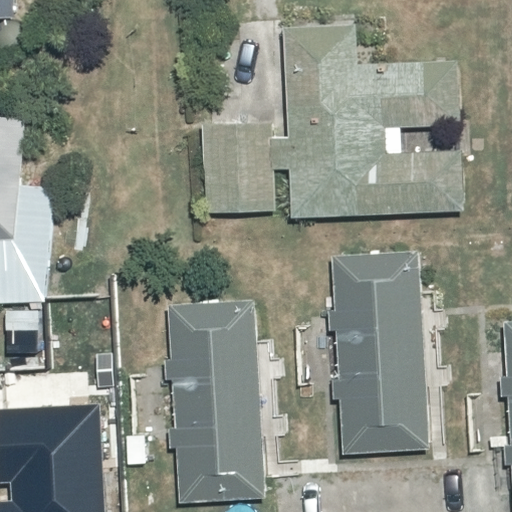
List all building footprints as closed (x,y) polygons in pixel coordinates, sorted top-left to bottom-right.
[(27,0),(0,0),(0,17),(28,16),(27,0)] [(298,218),(470,212),(467,150),(405,153),(402,128),(466,124),(463,62),(363,65),(361,27),(292,32),(296,137),(277,138),(279,170),(297,170),(298,218)] [(0,303),(45,302),(58,188),(24,184),(32,121),(0,117),(0,303)] [(276,124),(207,127),(211,212),(281,209),(279,170),(277,138),(276,124)] [(422,255),(338,259),(347,452),(431,447),(422,255)] [(261,309),(175,313),(183,494),(270,490),(261,309)] [(122,511),(114,403),(8,410),(13,483),(23,483),(24,500),(1,501),(2,511),(122,511)]
